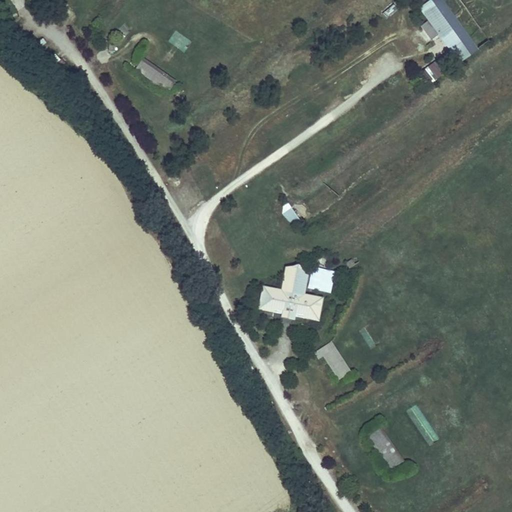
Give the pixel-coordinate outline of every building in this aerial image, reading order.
[(14,7),(9,0),(0,0),(6,11),(14,7)] [(458,39),(429,0),(426,0),(418,6),(448,47),(458,39)] [(388,19),(398,9),(392,3),(382,14),(388,19)] [(1,14),(5,21),(17,13),(14,7),(6,11),(1,14)] [(184,52),(191,40),(176,30),(168,41),(184,52)] [(143,61),(176,84),(177,82),(145,59),(143,61)] [(169,93),(176,84),(143,61),(135,70),(169,93)] [(442,62),(424,69),(428,82),(447,75),(442,62)] [(295,229),(303,222),(288,203),(280,210),(295,229)] [(354,264),(352,259),(345,263),(348,267),(354,264)] [(291,266),(285,267),(281,292),(281,295),(264,292),(263,296),(260,298),(262,301),(262,305),(282,309),(283,311),(284,312),(286,313),(288,314),(291,315),(292,315),(294,315),(294,314),(296,313),(299,312),(317,315),(317,312),(321,310),(319,307),(319,301),(303,299),(304,295),(307,271),(302,268),(297,264),(291,266)] [(334,271),(312,266),(307,288),(330,293),(334,271)] [(281,312),(282,309),(262,305),(262,301),(260,298),(263,296),(264,292),(281,295),(281,292),(260,288),(259,293),(255,297),(257,300),(257,308),(281,312)] [(303,299),(319,301),(319,307),(321,310),(317,312),(317,315),(299,312),(298,316),(321,319),(322,314),(325,311),(323,306),(325,299),(304,295),(303,299)] [(281,312),(280,316),(297,320),(298,316),(299,312),(296,313),(294,314),(294,315),(292,315),(291,315),(288,314),(286,313),(284,312),(283,311),(282,309),(281,312)] [(364,327),(358,331),(369,349),(375,345),(364,327)] [(331,341),(313,353),(318,360),(322,357),(338,381),(351,372),(331,341)] [(403,462),(380,429),(368,437),(391,470),(403,462)]
